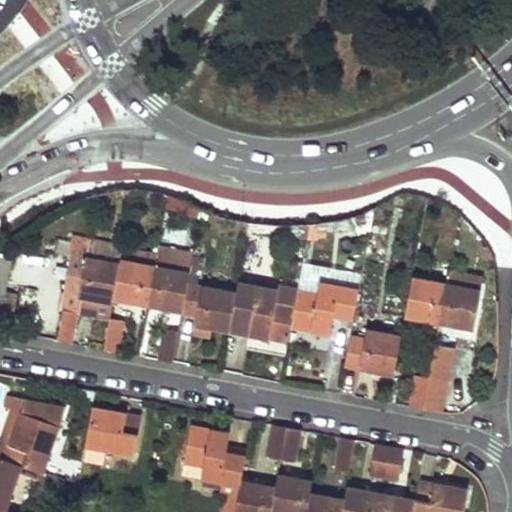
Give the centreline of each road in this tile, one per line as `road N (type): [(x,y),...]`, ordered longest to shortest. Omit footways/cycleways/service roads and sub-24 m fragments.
road 1 (residential): [(0,348),(464,434),(511,462)]
road 2 (secondary): [(0,196),(43,167),(113,145),(226,154)]
road 3 (secondary): [(79,0),(130,88),(226,154)]
road 4 (secondary): [(226,154),(316,162),(410,137)]
road 5 (secondary): [(410,137),(511,72)]
